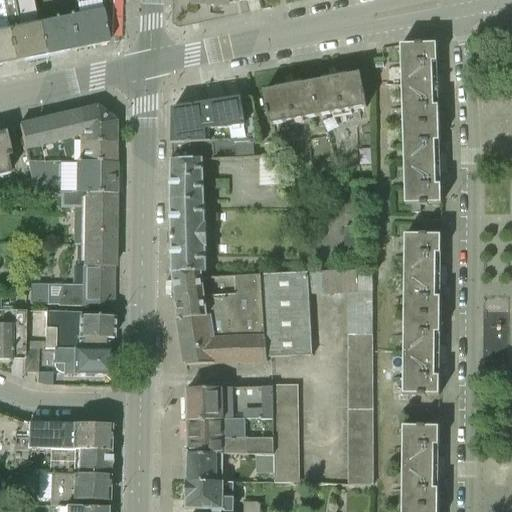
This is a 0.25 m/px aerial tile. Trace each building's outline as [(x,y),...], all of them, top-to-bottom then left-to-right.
[(15,64),(44,58),(37,24),(33,0),(2,0),(6,22),(15,64)] [(70,17),(77,51),(108,45),(107,38),(111,38),(112,0),(76,0),(79,15),(70,17)] [(44,58),(77,51),(70,17),(37,24),(44,58)] [(0,66),(15,64),(6,22),(0,23),(0,66)] [(402,86),(404,126),(405,166),(406,205),(412,205),(412,214),(421,213),(421,206),(428,206),(428,205),(442,204),(442,186),(437,187),(436,165),(436,141),(440,141),(440,125),(439,107),(435,108),(434,85),(433,62),(437,62),(437,45),(423,45),(423,44),(416,44),(416,45),(401,46),(402,86)] [(312,83),(317,118),(367,109),(365,98),(366,98),(365,91),(363,91),(360,74),(312,83)] [(270,127),(317,118),(312,83),(264,92),(267,109),(266,109),(268,117),(270,127)] [(195,144),(223,142),(252,140),(252,145),(254,145),(261,144),(253,98),(241,100),(241,99),(220,103),(193,107),(173,109),(172,145),(195,144)] [(34,162),(115,163),(115,122),(96,108),(25,125),(34,162)] [(114,195),(115,163),(34,162),(25,125),(18,126),(31,182),(30,194),(83,195),(114,195)] [(0,177),(11,175),(6,158),(9,157),(3,133),(0,133),(0,177)] [(172,145),(172,162),(204,161),(214,160),(214,155),(217,155),(217,152),(220,153),(220,150),(235,149),(236,159),(255,159),(254,145),(252,145),(252,140),(223,142),(195,144),(172,145)] [(206,200),(204,161),(172,162),(171,162),(171,201),(170,201),(172,275),(173,275),(177,302),(206,297),(203,273),(207,273),(207,250),(208,250),(207,224),(206,224),(206,200)] [(114,195),(83,195),(81,286),(63,286),(58,305),(111,307),(113,307),(113,268),(114,268),(114,242),(114,195)] [(435,378),(436,356),(436,333),(441,333),(441,316),(441,299),(436,299),(436,276),(437,254),(441,254),(441,236),(427,236),(427,235),(420,235),(420,236),(405,236),(405,276),(404,316),(404,356),(404,395),(419,395),(419,396),(426,397),(426,396),(440,396),(440,378),(435,378)] [(373,271),(323,273),(324,295),(324,296),(348,295),(373,295),(373,271)] [(267,359),(313,357),(309,296),(308,273),(261,276),(211,280),(212,297),(206,297),(177,302),(179,319),(186,366),(223,366),(268,364),(267,359)] [(309,296),(324,295),(323,273),(308,273),(309,296)] [(373,307),(373,295),(348,295),(348,308),(373,307)] [(348,308),(348,320),(373,320),(373,307),(348,308)] [(25,349),(25,342),(25,312),(0,311),(0,361),(24,361),(25,349)] [(53,350),(108,351),(108,340),(113,340),(113,318),(79,317),(79,314),(46,312),(44,342),(25,342),(25,349),(39,350),(53,350)] [(348,320),(348,333),(373,333),(373,320),(348,320)] [(349,336),(349,346),(373,346),(373,333),(348,333),(348,336),(349,336)] [(349,346),(349,358),(373,358),(373,346),(349,346)] [(39,350),(25,349),(24,361),(24,374),(38,375),(39,350)] [(108,351),(53,350),(53,354),(53,366),(54,370),(56,372),(59,374),(63,375),(107,376),(108,370),(109,370),(110,369),(111,368),(111,367),(111,366),(111,365),(111,364),(110,364),(109,363),(108,362),(108,351)] [(349,358),(349,371),(373,371),(373,358),(349,358)] [(349,371),(349,384),(373,384),(373,371),(349,371)] [(349,384),(349,397),(374,396),(373,384),(349,384)] [(274,386),(274,399),(299,398),(299,386),(274,386)] [(187,422),(263,420),(263,389),(224,390),(224,389),(223,389),(223,390),(187,391),(187,422)] [(374,409),(374,396),(349,397),(349,409),(374,409)] [(274,399),(274,411),(299,411),(299,398),(274,399)] [(349,409),(349,422),(374,422),(374,409),(349,409)] [(274,411),(274,420),(274,423),(299,423),(299,411),(274,411)] [(0,470),(20,471),(23,449),(27,424),(0,413),(0,470)] [(223,455),(275,456),(275,447),(274,435),(274,423),(274,420),(263,420),(187,422),(187,455),(223,455)] [(349,422),(349,435),(374,435),(374,422),(349,422)] [(274,423),(274,435),(299,435),(299,423),(274,423)] [(23,449),(109,452),(110,426),(27,424),(23,449)] [(403,507),(402,511),(438,511),(438,508),(439,490),(434,490),(435,468),(435,445),(439,445),(439,428),(426,427),(426,426),(418,426),(418,427),(403,427),(403,467),(403,507)] [(274,435),(275,447),(299,447),(299,435),(274,435)] [(374,447),(374,435),(349,435),(349,448),(374,447)] [(275,447),(275,456),(275,459),(300,459),(299,447),(275,447)] [(349,448),(349,460),(374,460),(374,447),(349,448)] [(73,476),(108,477),(109,452),(23,449),(20,471),(20,475),(63,475),(63,478),(73,478),(73,476)] [(187,483),(223,483),(223,455),(187,455),(187,483)] [(300,471),(300,459),(275,459),(275,471),(300,471)] [(374,473),(374,460),(349,460),(349,473),(374,473)] [(300,471),(275,471),(274,484),(300,484),(300,471)] [(374,473),(349,473),(349,486),(374,486),(374,473)] [(66,501),(108,503),(108,477),(73,476),(73,478),(63,478),(63,490),(67,491),(66,501)] [(214,511),(234,511),(235,484),(223,483),(187,483),(187,510),(215,510),(214,511)] [(243,511),(261,511),(261,505),(258,505),(258,503),(244,503),(243,511)]
